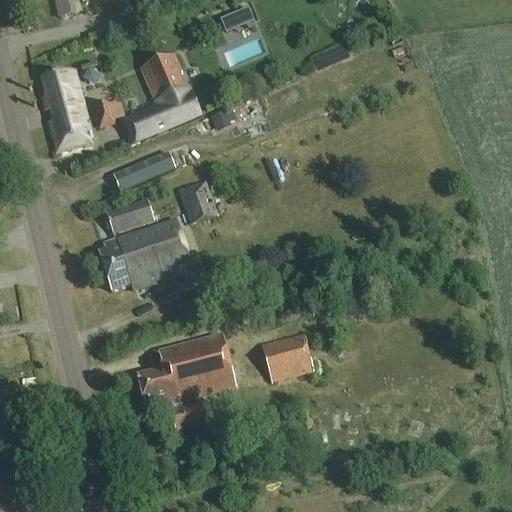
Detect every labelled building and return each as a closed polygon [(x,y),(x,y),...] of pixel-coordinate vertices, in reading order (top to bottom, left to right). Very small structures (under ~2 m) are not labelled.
[(174,57),(140,71),(153,104),(152,105),(153,107),(151,108),(152,110),(120,124),(123,132),(125,131),(129,141),(127,142),(131,151),(202,122),(189,89),(187,90),(186,86),(184,87),(179,75),(181,74),(174,57)] [(88,145),(90,145),(73,78),(43,85),(45,94),(39,95),(45,119),(54,116),(57,129),(48,132),(56,161),(89,152),(88,145)] [(111,105),(94,108),(98,132),(116,127),(111,105)] [(169,155),(113,180),(120,196),(176,172),(169,155)] [(206,183),(178,193),(190,228),(218,219),(206,183)] [(130,296),(192,275),(175,226),(123,244),(121,238),(154,227),(146,205),(104,220),(114,247),(101,252),(103,258),(97,260),(110,298),(129,292),(130,296)] [(178,310),(183,322),(202,314),(196,302),(178,310)] [(305,336),(262,346),(272,385),(315,375),(305,336)] [(234,394),(221,341),(158,356),(162,376),(138,381),(145,411),(165,406),(166,410),(234,394)] [(205,404),(169,413),(175,437),(211,427),(205,404)]
